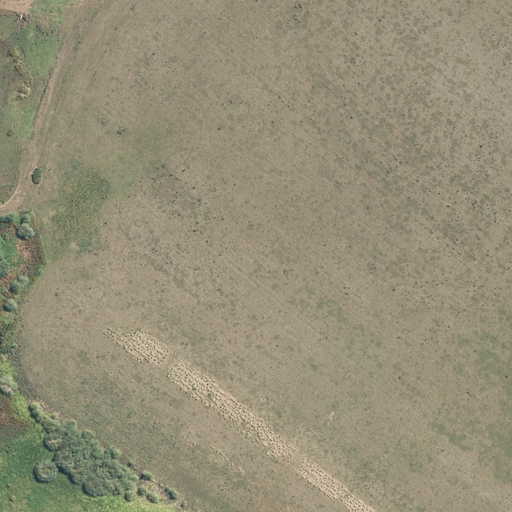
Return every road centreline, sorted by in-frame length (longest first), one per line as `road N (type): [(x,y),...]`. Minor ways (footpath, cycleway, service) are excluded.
road 1 (track): [(0,209),(20,198),(68,222),(67,246),(19,321),(19,376),(52,427),(164,511)]
road 2 (track): [(91,0),(78,15),(20,198)]
